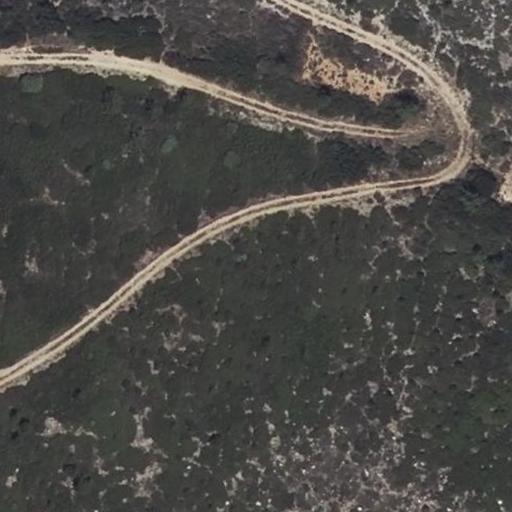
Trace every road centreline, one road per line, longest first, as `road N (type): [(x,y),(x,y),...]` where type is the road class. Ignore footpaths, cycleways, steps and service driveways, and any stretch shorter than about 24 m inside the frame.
road 1 (track): [(0,384),(107,317),(179,250),(250,209),(420,186),(460,170),(470,146),(458,104)]
road 2 (track): [(458,104),(409,138),(267,113),(124,62),(0,65)]
road 3 (track): [(275,0),(411,58),(458,104)]
